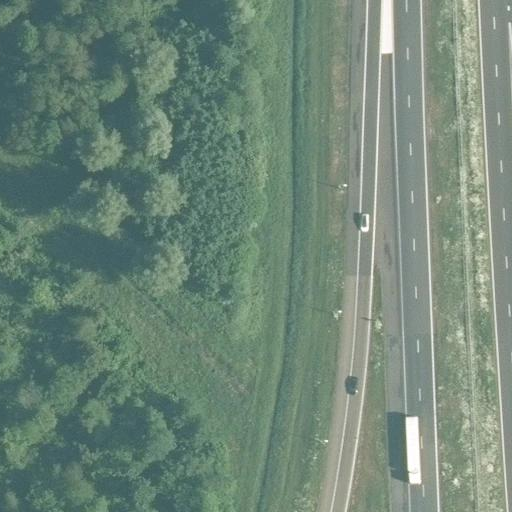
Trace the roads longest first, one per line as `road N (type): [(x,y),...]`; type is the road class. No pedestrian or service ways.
road 1 (motorway): [(378,0),(355,366),(336,511)]
road 2 (motorway): [(405,0),(421,511)]
road 3 (motorway): [(511,374),(490,12)]
road 4 (motorway): [(511,163),(490,12)]
